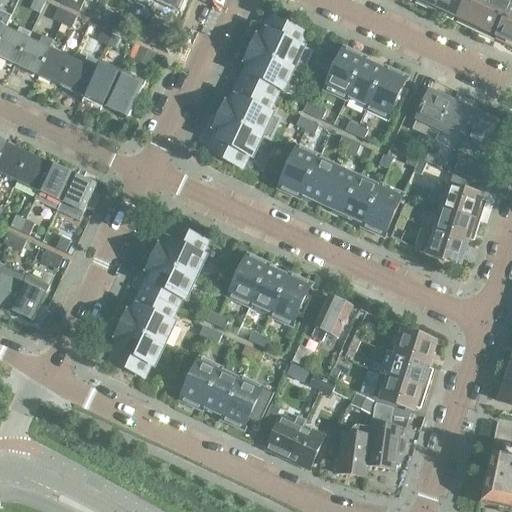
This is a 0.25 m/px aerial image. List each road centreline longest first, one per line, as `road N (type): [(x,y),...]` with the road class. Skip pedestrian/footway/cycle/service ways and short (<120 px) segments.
road 1 (residential): [(140,172),(473,322)]
road 2 (residential): [(41,376),(331,511)]
road 3 (residential): [(41,376),(140,172)]
road 4 (residential): [(511,92),(312,0)]
road 5 (residential): [(424,511),(473,322)]
road 6 (residential): [(140,172),(198,69),(224,0)]
road 7 (residential): [(140,172),(0,107)]
road 8 (residential): [(473,322),(511,201)]
